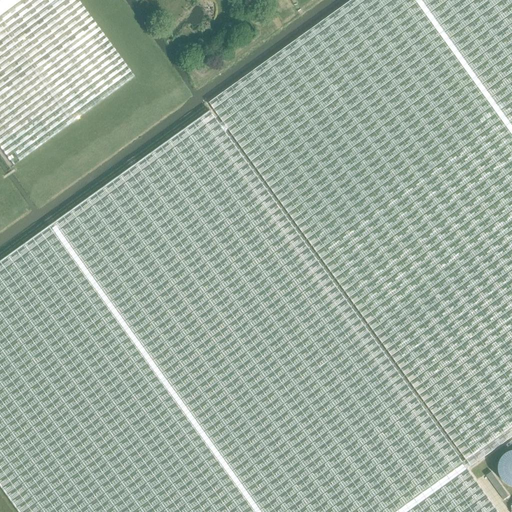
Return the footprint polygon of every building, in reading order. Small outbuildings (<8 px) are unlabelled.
[(468,469),(471,467),(472,468),(511,439),(511,0),(354,0),(210,104),(224,123),(220,126),(210,113),(0,263),(0,484),(20,511),(499,511),(487,495),(468,469)] [(23,0),(8,11),(0,17),(0,147),(9,159),(14,166),(134,78),(99,30),(77,0),(23,0)] [(0,0),(0,17),(8,11),(23,0),(0,0)] [(247,2),(239,3),(240,11),(248,10),(247,2)] [(492,473),(487,476),(496,490),(501,486),(492,473)] [(496,490),(504,501),(509,497),(501,486),(496,490)]
